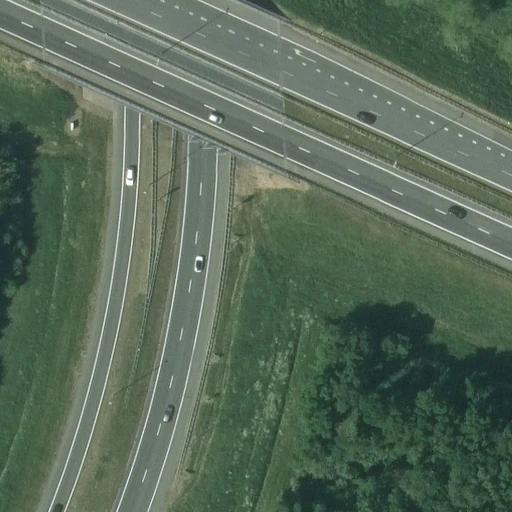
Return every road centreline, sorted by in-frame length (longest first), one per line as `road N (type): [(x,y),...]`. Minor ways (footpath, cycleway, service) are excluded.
road 1 (motorway): [(0,13),(511,245)]
road 2 (motorway): [(128,0),(133,113),(120,281),(59,511)]
road 3 (motorway): [(137,511),(174,394),(204,230),(205,0)]
road 4 (motorway): [(511,176),(122,0)]
